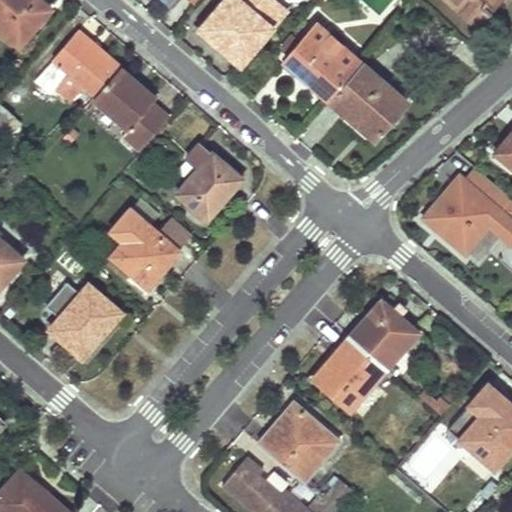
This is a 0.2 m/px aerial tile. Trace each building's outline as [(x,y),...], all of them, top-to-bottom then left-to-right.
[(51,7),(43,0),(0,0),(0,27),(19,43),(51,7)] [(222,0),(216,7),(201,24),(214,35),(220,41),(218,44),(239,64),(273,27),(287,11),(275,0),(222,0)] [(487,9),(485,8),(484,6),(489,0),(466,0),(468,2),(461,11),(475,22),(487,9)] [(328,34),(318,25),(309,34),(320,44),(328,34)] [(96,94),(121,66),(80,31),(37,79),(52,92),(58,85),(70,71),(82,82),(96,94)] [(295,51),(286,60),(312,83),(329,97),(352,71),(360,61),(328,34),(320,44),(309,34),(295,51)] [(352,71),(329,97),(375,138),(407,101),(360,61),(352,71)] [(155,96),(121,66),(96,94),(93,98),(105,108),(128,128),(119,139),(137,154),(171,114),(154,99),(155,96)] [(72,98),(82,82),(70,71),(58,85),(72,98)] [(0,130),(14,111),(0,100),(0,130)] [(511,130),(500,144),(511,154),(511,130)] [(178,191),(192,204),(207,217),(244,177),(214,150),(201,139),(186,157),(198,169),(178,191)] [(511,154),(500,144),(495,149),(511,163),(511,154)] [(475,188),(485,176),(475,168),(465,180),(475,188)] [(464,254),(482,233),(500,212),(511,221),(511,198),(485,176),(475,188),(465,180),(460,175),(423,218),(464,254)] [(131,206),(111,228),(124,240),(112,253),(148,286),(180,249),(131,206)] [(0,284),(24,257),(0,235),(0,284)] [(46,302),(53,308),(59,314),(50,325),(84,354),(122,310),(88,280),(80,290),(67,279),(46,302)] [(384,367),(400,349),(415,330),(379,299),(348,336),(384,367)] [(370,383),(384,367),(348,336),(335,351),(338,353),(327,366),(323,363),(312,377),(348,408),(360,394),(353,389),(363,377),(370,383)] [(327,366),(338,353),(335,351),(323,363),(327,366)] [(363,377),(353,389),(360,394),(370,383),(363,377)] [(460,438),(476,452),(492,467),(511,443),(511,414),(508,412),(511,407),(511,406),(486,384),(437,439),(449,450),(460,438)] [(272,432),(296,404),(291,401),(268,429),(272,432)] [(336,439),(316,422),(296,404),(272,432),(268,429),(257,441),(302,480),(336,439)] [(248,459),(224,486),(254,511),(258,506),(264,511),(308,511),(285,491),(282,495),(276,502),(263,491),(269,485),(257,475),(261,470),(248,459)] [(71,511),(47,490),(21,468),(0,491),(0,511),(71,511)] [(335,472),(314,497),(331,511),(333,511),(354,488),(335,472)] [(269,485),(263,491),(276,502),(282,495),(269,485)] [(511,511),(511,494),(510,493),(498,511),(511,511)]
